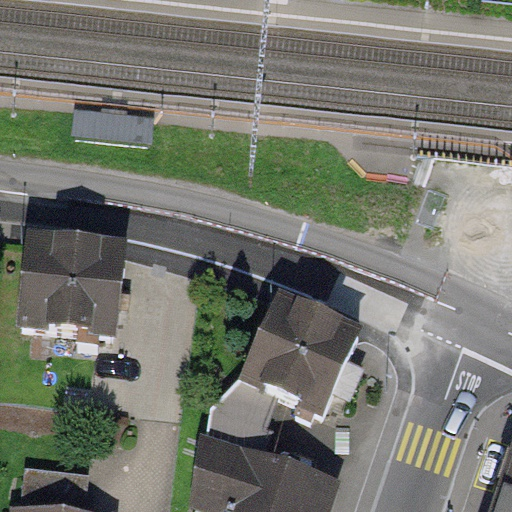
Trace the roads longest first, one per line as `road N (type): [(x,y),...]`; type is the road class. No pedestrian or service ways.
road 1 (tertiary): [(476,319),(306,256),(174,220),(0,192)]
road 2 (tertiary): [(410,511),(476,319)]
